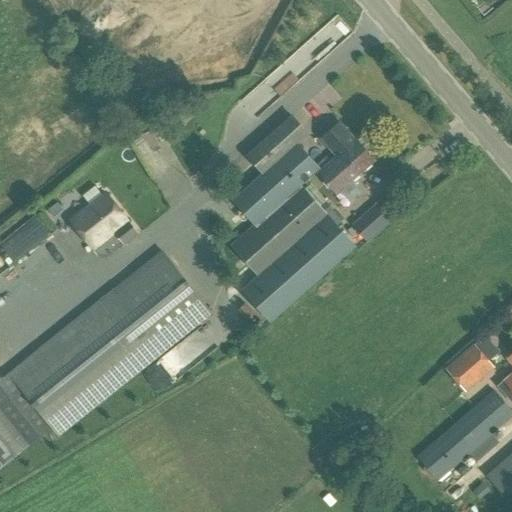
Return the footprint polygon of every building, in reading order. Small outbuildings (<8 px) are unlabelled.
[(0,23),(0,161),(10,152),(0,143),(60,84),(0,23)] [(327,25),(228,103),(239,116),(337,38),(327,25)] [(254,223),(231,243),(257,274),(326,214),(302,184),(320,169),(299,143),(310,134),(294,115),(248,153),(264,172),(233,197),(254,223)] [(337,158),(318,174),(336,194),(374,161),(356,141),(356,142),(340,123),(321,140),(337,158)] [(106,194),(71,221),(93,249),(113,233),(127,222),(106,194)] [(367,209),(350,224),(364,241),(397,213),(390,206),(375,219),(367,209)] [(353,246),(326,214),(257,274),(241,288),(266,318),(353,246)] [(127,222),(113,233),(123,246),(138,235),(127,222)] [(162,252),(9,374),(58,436),(211,314),(162,252)] [(498,353),(484,337),(474,345),(487,360),(489,363),(499,354),(498,353)] [(474,345),(447,368),(467,392),(494,368),(489,363),(487,360),(474,345)] [(511,363),(511,374),(498,386),(511,402),(511,355),(508,359),(511,363)] [(511,411),(493,390),(417,455),(438,479),(511,416),(511,411)] [(0,409),(0,467),(28,445),(0,409)] [(495,483),(511,467),(511,433),(478,465),(495,483)]
